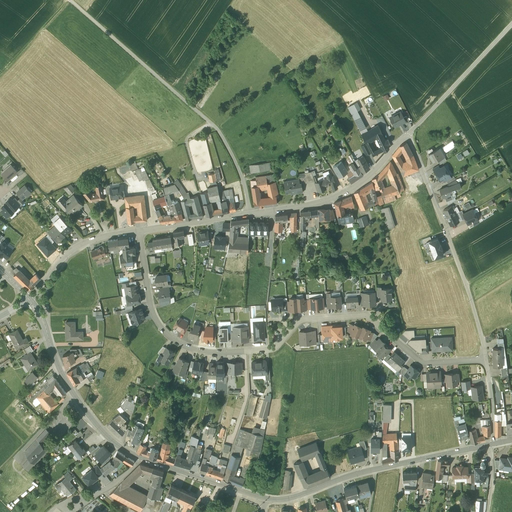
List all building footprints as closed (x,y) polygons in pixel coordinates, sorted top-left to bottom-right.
[(325,79),(316,84),(320,89),(328,84),(325,79)] [(364,124),(356,110),(351,112),(359,128),(363,125),(364,124)] [(400,112),(390,117),(391,119),(392,122),(394,126),(405,121),(403,118),(400,112)] [(378,125),(361,134),(362,136),(372,130),(374,132),(380,130),(378,125)] [(380,130),(374,132),(372,130),(362,136),(363,137),(366,143),(366,144),(370,142),(376,138),(376,137),(382,134),(380,130)] [(382,134),(376,137),(376,138),(377,140),(381,148),(383,152),(384,152),(389,148),(387,145),(385,140),(382,134)] [(375,152),(370,142),(366,144),(372,154),(375,152)] [(412,154),(406,142),(400,146),(403,151),(406,157),(412,154)] [(371,152),(366,144),(366,143),(361,146),(365,155),(371,152)] [(375,152),(372,154),(376,161),(384,152),(383,152),(381,148),(375,152)] [(439,148),(428,154),(433,162),(437,160),(444,156),(439,148)] [(403,163),(398,155),(400,154),(397,149),(392,155),(401,171),(406,169),(403,163)] [(412,154),(406,157),(407,161),(403,163),(406,169),(416,164),(412,154)] [(369,168),(363,156),(358,159),(361,165),(358,166),(361,171),(369,168)] [(396,173),(390,161),(377,175),(379,177),(380,179),(387,171),(393,185),(396,184),(396,183),(398,182),(396,173)] [(346,173),(348,172),(341,162),(333,167),(339,177),(346,173)] [(348,165),(351,170),(352,171),(357,168),(353,163),(353,162),(352,163),(348,165)] [(135,163),(120,169),(123,174),(137,168),(135,163)] [(264,163),(249,166),(251,173),(265,171),(264,163)] [(416,164),(406,169),(401,171),(403,175),(418,170),(416,164)] [(8,180),(17,172),(10,165),(1,173),(8,180)] [(444,166),(440,168),(435,171),(437,175),(438,176),(439,177),(439,178),(440,180),(443,178),(449,174),(444,166)] [(354,174),(349,178),(348,178),(351,183),(363,175),(358,167),(357,168),(352,171),(354,174)] [(144,168),(138,170),(142,179),(143,180),(145,180),(149,178),(144,168)] [(311,172),(305,173),(308,182),(314,181),(312,176),(313,176),(311,172)] [(305,173),(298,174),(299,180),(300,184),(301,184),(308,182),(305,173)] [(334,183),(332,176),(331,177),(330,174),(326,176),(327,177),(324,178),(324,179),(326,185),(330,184),(332,189),(337,188),(335,182),(334,183)] [(377,176),(372,179),(375,189),(376,189),(377,189),(379,188),(383,186),(380,179),(379,177),(377,175),(377,176)] [(266,176),(255,177),(256,180),(257,186),(257,191),(268,189),(267,182),(266,176)] [(315,182),(314,182),(318,191),(326,189),(325,186),(326,185),(324,179),(318,181),(315,182)] [(177,180),(174,182),(175,184),(179,190),(181,194),(184,192),(185,191),(177,180)] [(299,180),(293,181),(294,182),(284,183),(286,193),(291,192),(291,194),(302,192),(301,184),(300,184),(299,180)] [(456,180),(449,184),(449,186),(448,186),(450,191),(461,187),(459,182),(458,182),(456,180)] [(276,197),(272,181),(267,182),(268,189),(270,198),(276,197)] [(372,181),(363,187),(366,191),(369,189),(370,190),(374,188),(372,181)] [(415,187),(412,181),(407,183),(413,195),(418,193),(416,188),(415,187)] [(71,184),(64,188),(69,194),(74,189),(71,184)] [(175,184),(162,189),(164,195),(168,194),(179,190),(175,184)] [(384,189),(380,190),(383,198),(394,194),(399,192),(399,191),(396,184),(393,185),(384,189)] [(24,185),(17,192),(22,198),(30,191),(24,185)] [(104,199),(101,185),(99,186),(99,185),(98,185),(98,186),(95,186),(96,193),(91,194),(88,190),(86,191),(85,191),(85,192),(83,194),(90,202),(94,201),(94,202),(98,201),(98,200),(104,199)] [(217,185),(207,188),(208,192),(209,194),(218,191),(217,185)] [(424,185),(416,188),(418,193),(419,193),(426,190),(424,185)] [(152,186),(147,188),(148,190),(149,189),(151,195),(155,193),(157,193),(156,190),(155,191),(153,188),(152,186)] [(448,186),(439,189),(442,197),(445,196),(451,194),(450,191),(448,186)] [(110,188),(110,194),(111,199),(121,197),(121,196),(120,187),(110,188)] [(363,187),(354,193),(361,209),(369,206),(367,201),(363,193),(366,191),(363,187)] [(218,191),(209,194),(210,202),(217,200),(220,199),(218,191)] [(257,191),(253,191),(255,206),(263,205),(262,199),(259,199),(257,191)] [(208,192),(201,194),(202,199),(203,204),(210,202),(209,194),(208,192)] [(232,194),(224,196),(225,199),(225,198),(225,199),(227,204),(234,202),(232,194)] [(394,194),(383,198),(385,202),(396,198),(394,194)] [(82,205),(73,195),(65,201),(62,197),(57,202),(64,210),(66,208),(72,214),(82,205)] [(132,196),(125,197),(126,207),(131,206),(131,207),(138,206),(138,205),(145,204),(144,195),(143,195),(136,196),(132,196)] [(190,198),(193,211),(195,208),(200,207),(197,195),(190,198)] [(165,196),(158,198),(161,205),(167,203),(165,196)] [(351,196),(341,200),(342,203),(343,207),(351,204),(353,204),(351,196)] [(270,198),(262,199),(263,205),(277,204),(276,197),(270,198)] [(12,200),(11,198),(6,202),(6,203),(13,211),(14,211),(18,207),(12,200)] [(17,201),(15,198),(12,200),(18,207),(20,205),(17,201)] [(157,199),(153,200),(155,207),(161,205),(158,198),(157,199)] [(341,200),(334,203),(336,209),(337,213),(337,216),(344,215),(343,207),(342,203),(341,200)] [(181,213),(177,201),(167,205),(169,211),(173,210),(173,211),(174,214),(181,213)] [(203,204),(206,216),(213,215),(212,211),(210,202),(203,204)] [(234,202),(227,204),(227,206),(229,212),(236,210),(234,202)] [(13,211),(6,203),(2,207),(3,209),(9,216),(14,211),(13,211)] [(145,204),(138,205),(138,206),(139,215),(134,216),(135,222),(147,220),(145,204)] [(188,205),(183,207),(186,220),(195,218),(194,214),(190,214),(188,205)] [(131,207),(131,206),(126,207),(128,223),(135,222),(134,216),(132,216),(131,207)] [(451,206),(443,210),(447,218),(455,214),(452,209),(454,208),(453,206),(451,206)] [(200,207),(195,208),(193,211),(194,214),(195,218),(203,217),(200,207)] [(389,209),(384,211),(383,208),(381,209),(387,229),(394,227),(389,209)] [(9,216),(3,209),(1,211),(7,218),(9,216)] [(329,210),(325,211),(324,209),(318,210),(318,215),(319,220),(329,219),(329,210)] [(463,214),(465,218),(468,224),(472,222),(477,220),(473,209),(463,214)] [(314,210),(300,212),(300,217),(300,227),(305,228),(305,218),(307,217),(307,216),(315,215),(314,210)] [(462,210),(457,213),(455,214),(457,219),(459,218),(460,221),(462,220),(460,215),(463,213),(462,210)] [(181,213),(174,214),(175,216),(173,216),(175,221),(176,221),(183,219),(181,213)] [(290,213),(275,215),(274,230),(281,231),(281,228),(282,220),(291,219),(291,218),(290,213)] [(352,214),(341,217),(342,223),(353,220),(352,214)] [(455,214),(447,218),(451,225),(459,221),(460,221),(459,218),(457,219),(455,214)] [(173,216),(165,217),(165,216),(164,216),(161,215),(159,216),(160,218),(161,218),(162,223),(175,221),(173,216)] [(365,216),(357,219),(359,227),(368,224),(365,216)] [(62,219),(60,217),(53,223),(56,226),(60,229),(64,235),(68,232),(68,233),(71,230),(65,223),(62,219)] [(241,219),(231,221),(230,232),(230,233),(237,234),(237,225),(242,224),(241,219)] [(264,223),(260,223),(260,224),(258,224),(258,222),(253,222),(253,224),(251,224),(251,222),(248,222),(248,233),(268,234),(268,223),(266,223),(266,224),(264,224),(264,223)] [(60,229),(56,226),(53,228),(49,232),(53,236),(58,242),(65,236),(64,235),(60,229)] [(183,230),(173,232),(174,238),(174,239),(176,245),(181,244),(180,237),(184,236),(183,230)] [(207,231),(197,233),(199,243),(208,242),(207,240),(209,240),(208,233),(207,231)] [(37,244),(48,256),(56,249),(51,243),(46,237),(45,236),(37,244)] [(225,241),(225,237),(215,236),(214,247),(225,248),(225,241)] [(170,237),(162,238),(163,247),(164,251),(173,250),(170,237)] [(128,238),(117,239),(118,248),(123,247),(129,247),(128,238)] [(162,238),(153,240),(153,243),(154,248),(155,253),(164,251),(163,247),(162,238)] [(426,242),(432,258),(443,254),(437,238),(431,240),(426,242)] [(117,239),(108,241),(109,250),(113,249),(118,248),(117,239)] [(245,242),(229,241),(229,243),(227,251),(236,252),(248,253),(248,243),(245,242)] [(0,245),(0,254),(3,257),(3,256),(7,258),(12,251),(5,246),(7,244),(3,242),(2,243),(0,245)] [(106,249),(104,249),(103,247),(102,247),(102,246),(99,247),(99,248),(95,250),(98,257),(106,254),(105,252),(107,252),(106,249)] [(129,247),(123,247),(123,249),(124,255),(121,255),(120,256),(122,266),(125,265),(133,264),(132,254),(135,254),(134,247),(129,248),(129,247)] [(215,259),(209,257),(207,268),(212,270),(215,259)] [(29,281),(19,270),(16,274),(14,276),(28,289),(33,285),(29,281)] [(41,279),(36,274),(29,281),(33,285),(41,279)] [(165,275),(156,276),(156,277),(155,278),(155,280),(157,281),(158,285),(163,284),(168,283),(168,281),(167,279),(166,279),(165,275)] [(129,286),(125,287),(125,288),(126,295),(138,294),(136,285),(129,286)] [(381,289),(381,290),(381,294),(381,299),(382,300),(384,299),(391,298),(391,293),(389,293),(389,289),(381,289)] [(161,292),(159,292),(159,296),(160,296),(160,300),(160,301),(161,300),(169,299),(171,297),(170,295),(168,294),(168,291),(161,292)] [(374,292),(363,293),(364,305),(364,306),(375,305),(374,292)] [(138,294),(126,295),(127,304),(128,304),(132,304),(141,302),(139,293),(138,294)] [(340,296),(330,297),(330,299),(331,307),(341,306),(340,296)] [(356,297),(346,298),(347,307),(358,306),(358,303),(357,297),(356,297)] [(282,298),(276,299),(273,301),(271,302),(272,309),(277,309),(277,310),(281,310),(281,309),(282,309),(283,309),(282,302),(282,298)] [(322,300),(319,300),(318,298),(309,299),(309,300),(310,309),(323,308),(322,298),(322,300)] [(133,311),(128,312),(129,313),(130,318),(143,313),(141,309),(136,310),(133,311)] [(143,313),(130,318),(132,323),(132,324),(137,322),(140,321),(140,320),(145,318),(143,313)] [(183,321),(183,320),(181,318),(179,319),(178,321),(177,321),(174,327),(182,331),(185,326),(187,323),(183,321)] [(75,332),(74,321),(69,321),(69,322),(65,322),(65,331),(67,331),(67,339),(82,338),(82,332),(75,332)] [(265,340),(264,321),(252,321),(253,332),(254,341),(265,340)] [(190,331),(190,332),(189,332),(188,336),(196,339),(199,329),(200,325),(194,323),(192,329),(191,328),(190,331)] [(341,325),(331,326),(332,338),(342,337),(341,334),(341,327),(341,325)] [(231,332),(228,332),(228,326),(218,326),(219,340),(222,340),(222,341),(231,341),(231,332)] [(247,326),(233,327),(234,331),(234,339),(244,339),(244,341),(248,340),(247,326)] [(331,326),(322,327),(322,334),(323,341),(327,340),(328,342),(332,342),(332,340),(332,338),(331,326)] [(359,326),(357,327),(354,326),(351,332),(351,333),(352,334),(354,335),(355,335),(358,336),(359,335),(362,328),(359,326)] [(203,340),(203,341),(205,341),(209,341),(212,341),(213,327),(206,327),(205,331),(204,335),(203,340)] [(366,328),(362,327),(362,328),(359,335),(362,336),(363,338),(365,339),(366,338),(367,337),(369,331),(366,330),(366,328)] [(22,340),(17,330),(9,334),(15,344),(14,344),(17,349),(28,342),(26,338),(22,340)] [(410,340),(414,339),(414,330),(405,331),(402,334),(409,340),(410,340)] [(311,331),(299,331),(300,344),(312,343),(312,338),(312,332),(311,332),(311,331)] [(451,337),(443,337),(443,340),(431,341),(432,351),(452,350),(451,337)] [(372,346),(377,351),(383,344),(384,343),(384,342),(383,341),(382,340),(381,340),(379,338),(376,341),(372,346)] [(425,346),(425,338),(414,339),(410,340),(409,340),(408,341),(419,350),(421,350),(421,346),(425,346)] [(383,344),(377,351),(376,352),(381,357),(384,354),(388,349),(385,346),(386,346),(386,345),(386,344),(385,343),(384,343),(383,344)] [(30,345),(25,348),(28,353),(30,352),(33,350),(30,345)] [(163,346),(158,352),(160,354),(162,355),(166,348),(163,346)] [(175,352),(166,347),(166,348),(162,355),(162,354),(163,355),(161,359),(162,360),(168,364),(175,352)] [(498,348),(496,348),(493,348),(493,357),(501,357),(501,348),(498,348)] [(71,352),(63,355),(65,359),(63,360),(64,360),(66,364),(65,364),(65,365),(75,361),(73,356),(75,355),(75,354),(74,355),(72,351),(71,352)] [(390,355),(387,360),(392,364),(399,356),(394,351),(390,355)] [(38,364),(30,352),(28,353),(21,358),(25,365),(27,364),(30,369),(38,364)] [(155,362),(159,364),(162,360),(161,359),(163,355),(162,354),(162,355),(160,354),(155,362)] [(399,356),(392,364),(397,369),(401,365),(405,361),(399,356)] [(175,364),(173,369),(178,371),(183,359),(179,357),(177,361),(175,364)] [(501,357),(493,357),(493,366),(500,366),(501,366),(501,357)] [(183,359),(178,371),(183,373),(184,374),(186,369),(186,368),(185,368),(187,365),(186,365),(188,361),(183,359)] [(262,361),(252,361),(252,366),(252,367),(252,368),(252,369),(253,373),(265,373),(267,373),(266,367),(266,360),(265,359),(263,359),(262,360),(262,361)] [(198,361),(194,361),(193,366),(193,367),(192,371),(200,373),(201,373),(202,370),(203,362),(202,362),(198,361)] [(216,365),(216,376),(216,377),(223,378),(224,361),(216,361),(216,365)] [(216,365),(212,365),(212,362),(209,362),(209,371),(208,371),(208,376),(209,376),(216,376),(216,365)] [(233,363),(233,362),(230,362),(230,363),(230,366),(229,366),(230,372),(234,372),(236,374),(237,374),(239,372),(238,371),(242,371),(241,362),(236,362),(236,363),(233,363)] [(83,363),(76,367),(80,373),(84,371),(87,369),(84,364),(83,363)] [(419,371),(411,365),(408,369),(404,375),(408,378),(410,376),(411,375),(414,377),(416,377),(417,376),(416,374),(419,371)] [(76,367),(73,369),(67,372),(71,379),(80,373),(76,367)] [(440,371),(433,372),(433,373),(434,385),(434,387),(437,387),(437,384),(441,384),(440,371)] [(37,377),(32,372),(25,380),(30,385),(37,377)] [(80,373),(71,379),(74,384),(80,381),(84,379),(80,373)] [(456,373),(446,374),(447,381),(448,386),(448,385),(457,384),(456,381),(456,374),(456,373)] [(66,393),(53,375),(47,381),(47,383),(29,400),(32,403),(34,401),(33,401),(36,397),(49,413),(58,404),(55,401),(48,393),(53,388),(55,386),(55,387),(59,393),(62,396),(62,397),(62,396),(66,393)] [(481,386),(471,387),(473,399),(483,398),(481,386)] [(252,394),(246,415),(252,417),(257,396),(252,394)] [(135,404),(126,399),(123,403),(127,408),(133,412),(135,404)] [(264,400),(263,399),(259,415),(266,417),(270,401),(264,400)] [(126,420),(120,414),(113,419),(110,421),(107,424),(119,436),(125,430),(124,429),(125,427),(127,424),(124,422),(126,420)] [(138,425),(134,424),(131,431),(130,433),(131,434),(133,435),(131,441),(135,443),(137,443),(139,439),(143,428),(138,426),(138,425)] [(460,425),(457,426),(458,428),(461,439),(469,436),(466,425),(465,424),(460,425)] [(490,426),(482,426),(482,432),(483,432),(484,435),(490,435),(490,426)] [(45,429),(31,444),(35,447),(39,442),(41,443),(50,433),(45,429)] [(252,432),(239,429),(236,439),(241,440),(236,455),(240,456),(243,447),(247,448),(252,432)] [(263,436),(252,432),(247,448),(260,452),(263,436)] [(484,437),(477,439),(475,433),(469,435),(472,444),(485,441),(484,437)] [(386,434),(382,435),(382,443),(387,443),(390,442),(391,442),(397,442),(397,434),(386,434)] [(198,438),(192,436),(189,444),(191,445),(196,446),(197,442),(198,438)] [(398,438),(399,445),(405,445),(405,450),(411,450),(411,437),(398,438)] [(379,443),(379,438),(374,438),(371,438),(371,451),(379,451),(379,443)] [(79,445),(75,439),(69,445),(73,450),(79,445)] [(236,439),(231,454),(236,455),(241,440),(236,439)] [(39,442),(35,447),(31,444),(23,453),(29,458),(22,465),(28,470),(47,449),(41,443),(39,442)] [(316,442),(297,450),(299,455),(301,459),(315,454),(320,452),(316,442)] [(146,446),(140,444),(139,446),(136,452),(142,455),(145,456),(147,451),(144,450),(146,446)] [(230,446),(224,444),(222,451),(224,452),(228,453),(230,446)] [(79,445),(73,450),(79,457),(86,451),(83,448),(82,448),(79,445)] [(191,445),(188,457),(193,458),(194,451),(195,448),(196,446),(191,445)] [(95,448),(90,452),(94,456),(95,455),(94,454),(101,448),(98,446),(95,448)] [(101,448),(94,454),(95,455),(98,458),(107,450),(103,446),(101,448)] [(162,447),(161,451),(158,451),(157,454),(158,454),(156,459),(166,462),(167,456),(167,455),(168,452),(168,449),(162,447)] [(360,447),(347,451),(351,463),(364,459),(361,450),(360,447)] [(159,450),(152,448),(150,452),(147,451),(145,456),(156,459),(158,454),(157,454),(158,451),(159,450)] [(260,452),(247,448),(245,454),(249,455),(258,458),(260,452)] [(206,449),(203,457),(206,458),(209,459),(212,451),(206,449)] [(107,450),(98,458),(102,462),(108,456),(110,453),(107,450)] [(391,450),(392,457),(388,458),(388,462),(392,462),(398,461),(398,457),(397,457),(397,450),(391,450)] [(125,456),(117,451),(113,456),(115,457),(121,461),(122,460),(126,462),(128,458),(125,456)] [(327,468),(320,452),(315,454),(322,470),(327,468)] [(236,455),(231,454),(227,467),(235,470),(240,456),(236,455)] [(171,458),(168,457),(169,455),(167,455),(167,456),(166,462),(173,465),(174,463),(175,459),(173,459),(171,458)] [(218,457),(212,455),(208,466),(207,467),(212,468),(214,463),(216,463),(218,457)] [(108,456),(102,462),(101,463),(103,465),(110,458),(108,456)] [(187,460),(176,456),(176,458),(175,459),(174,463),(190,468),(192,461),(193,458),(188,457),(187,460)] [(115,457),(111,463),(115,466),(116,467),(121,461),(115,457)] [(511,457),(508,457),(507,459),(500,458),(499,461),(498,467),(503,468),(509,469),(509,470),(511,470),(511,457)] [(198,460),(193,458),(192,461),(190,468),(196,470),(199,460),(198,460)] [(247,459),(244,467),(248,468),(248,469),(249,469),(252,460),(251,460),(247,459)] [(443,460),(438,461),(435,478),(436,478),(441,479),(441,474),(443,465),(443,464),(443,461),(444,461),(444,460),(443,460)] [(109,461),(100,468),(103,472),(105,474),(115,466),(111,463),(109,461)] [(312,484),(308,476),(302,461),(294,464),(298,475),(299,474),(305,487),(312,484)] [(140,464),(133,471),(137,476),(143,471),(147,472),(148,467),(140,464)] [(208,466),(204,465),(201,464),(199,471),(205,473),(207,467),(208,466)] [(98,465),(92,470),(97,477),(103,472),(100,468),(98,465)] [(464,467),(462,466),(460,466),(460,478),(466,477),(468,477),(468,475),(467,467),(464,467)] [(481,466),(473,467),(474,481),(474,480),(479,480),(484,480),(484,475),(487,475),(487,470),(484,470),(483,467),(483,466),(481,466)] [(163,471),(148,467),(147,472),(155,475),(155,477),(153,485),(158,487),(163,471)] [(212,468),(207,467),(205,473),(214,476),(216,470),(212,468)] [(235,470),(227,467),(223,479),(237,485),(239,478),(233,476),(235,470)] [(248,468),(244,467),(240,477),(244,479),(248,469),(248,468)] [(322,470),(312,474),(316,483),(330,477),(327,468),(322,470)] [(83,477),(89,484),(98,477),(97,477),(92,470),(83,477)] [(216,470),(214,476),(222,479),(224,472),(220,471),(216,470)] [(133,471),(124,480),(129,484),(137,476),(133,471)] [(73,478),(67,472),(64,475),(66,477),(69,481),(73,478)] [(434,475),(428,474),(423,473),(422,478),(421,487),(432,488),(434,475)] [(290,474),(285,474),(283,489),(291,489),(292,474),(290,474)] [(69,481),(66,477),(55,486),(59,490),(62,487),(69,495),(76,489),(69,481)] [(128,486),(121,482),(109,494),(140,510),(145,501),(148,496),(147,496),(128,486)] [(367,483),(361,485),(361,484),(356,485),(359,495),(359,497),(367,495),(366,493),(370,492),(367,483)] [(153,485),(152,484),(151,486),(150,486),(147,496),(148,496),(155,499),(159,500),(163,488),(158,487),(153,485)] [(181,489),(171,484),(166,494),(172,497),(176,499),(181,489)] [(356,485),(344,489),(347,498),(356,496),(359,495),(356,485)] [(187,511),(195,496),(181,489),(176,499),(185,503),(182,510),(185,511),(187,511)] [(164,511),(172,497),(166,494),(158,511),(164,511)] [(343,499),(336,501),(339,511),(346,511),(346,510),(343,499)] [(324,500),(315,503),(316,506),(315,507),(316,509),(317,509),(318,511),(322,511),(327,511),(324,500)]
